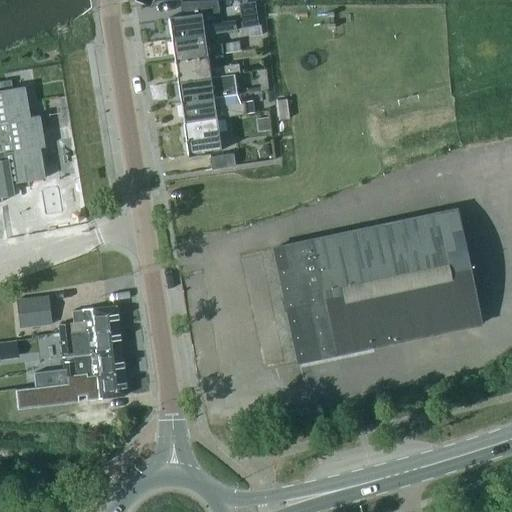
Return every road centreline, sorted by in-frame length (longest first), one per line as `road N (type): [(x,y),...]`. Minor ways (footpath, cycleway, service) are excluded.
road 1 (secondary): [(172,474),(167,376),(112,0)]
road 2 (primary): [(372,480),(220,502)]
road 3 (primary): [(372,480),(511,437)]
